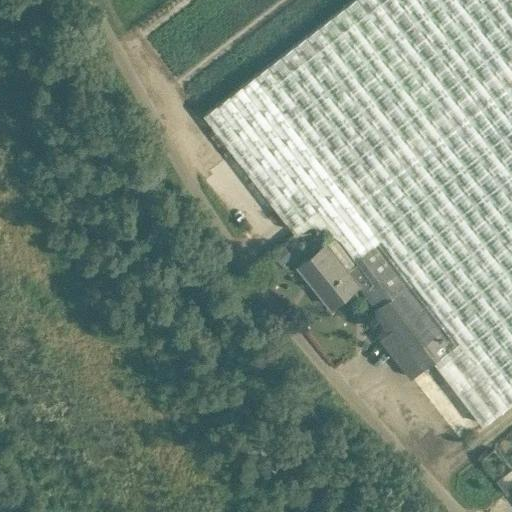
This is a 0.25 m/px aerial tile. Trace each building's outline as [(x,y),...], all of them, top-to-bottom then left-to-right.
[(340,236),(356,256),(374,241),(394,266),(454,343),(434,358),(483,422),(511,399),(511,0),(348,0),(204,110),(296,230),(311,222),(325,224),(340,236)] [(356,256),(359,259),(349,267),(328,240),(300,263),(332,304),(360,281),(358,279),(368,270),(375,279),(368,285),(370,286),(394,266),(374,241),(356,256)] [(286,245),(277,252),(283,261),(292,254),(286,245)] [(454,343),(394,266),(370,286),(382,302),(376,306),(393,327),(383,335),(414,374),(430,362),(434,358),(454,343)] [(511,490),(511,466),(497,478),(508,493),(511,490)]
